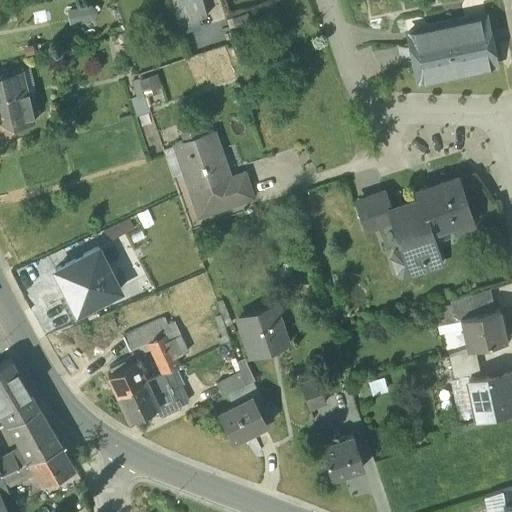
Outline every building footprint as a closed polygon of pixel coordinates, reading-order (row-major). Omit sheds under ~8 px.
[(201,0),(167,0),(175,25),(206,17),(201,0)] [(66,9),(69,24),(97,19),(94,4),(66,9)] [(485,16),(446,24),(456,71),(494,63),(485,16)] [(446,24),(408,32),(418,79),(456,71),(446,24)] [(203,88),(229,79),(218,47),(192,56),(203,88)] [(0,115),(10,114),(12,122),(11,123),(12,127),(13,126),(13,124),(34,119),(35,121),(37,121),(36,116),(32,117),(25,91),(29,90),(24,68),(21,69),(22,73),(0,77),(0,115)] [(154,69),(138,74),(145,96),(155,93),(154,88),(159,86),(154,69)] [(182,139),(171,143),(196,218),(254,197),(245,169),(230,173),(215,128),(198,134),(198,128),(189,120),(181,123),(179,134),(182,139)] [(390,208),(388,209),(392,219),(401,247),(394,249),(391,256),(396,271),(402,274),(421,268),(424,262),(423,259),(425,258),(424,255),(437,250),(432,235),(433,235),(431,229),(453,222),(455,227),(472,222),(457,178),(431,186),(426,184),(419,186),(417,191),(419,199),(390,208)] [(380,192),(359,198),(357,204),(365,228),(392,219),(388,209),(390,208),(385,194),(380,192)] [(57,271),(76,312),(119,291),(100,250),(57,271)] [(489,285),(470,291),(474,310),(493,307),(489,285)] [(453,318),(458,317),(458,313),(474,310),(470,291),(449,298),(453,318)] [(274,305),(238,317),(251,356),(253,355),(252,349),(280,340),(281,346),(287,344),(274,305)] [(474,310),(458,313),(458,317),(465,348),(470,346),(472,346),(506,338),(499,305),(493,307),(474,310)] [(163,315),(157,318),(165,334),(177,328),(173,320),(167,323),(163,315)] [(165,334),(157,318),(146,323),(153,339),(165,334)] [(146,323),(123,334),(130,350),(148,342),(153,339),(146,323)] [(180,333),(177,328),(165,334),(167,339),(180,333)] [(187,349),(180,333),(167,339),(175,356),(187,349)] [(153,339),(148,342),(162,374),(164,373),(175,367),(179,366),(175,356),(167,339),(165,334),(153,339)] [(465,348),(446,354),(451,376),(478,369),(472,346),(465,348)] [(133,355),(109,366),(111,371),(108,373),(118,395),(147,381),(137,359),(135,360),(133,355)] [(237,371),(242,386),(244,385),(255,380),(243,357),(234,361),(237,371)] [(5,424),(38,407),(10,359),(0,364),(0,416),(4,425),(5,424)] [(183,383),(175,367),(164,373),(171,388),(181,384),(183,383)] [(511,372),(511,368),(466,378),(474,413),(511,404),(511,372)] [(225,394),(242,386),(237,371),(214,382),(222,396),(225,394)] [(162,374),(147,381),(155,399),(172,391),(171,388),(164,373),(162,374)] [(317,376),(300,382),(308,407),(325,401),(317,376)] [(147,381),(118,395),(129,418),(155,406),(157,405),(155,399),(147,381)] [(188,400),(181,384),(171,388),(172,391),(178,405),(188,400)] [(225,394),(230,405),(249,396),(244,385),(242,386),(225,394)] [(172,391),(155,399),(157,405),(155,406),(160,416),(179,407),(178,405),(172,391)] [(230,405),(220,411),(233,437),(264,421),(258,407),(252,395),(249,396),(230,405)] [(266,403),(258,407),(264,421),(265,423),(273,418),(266,403)] [(5,424),(28,461),(61,445),(38,407),(5,424)] [(352,434),(321,445),(331,477),(363,466),(352,434)] [(28,461),(4,472),(8,481),(33,469),(41,483),(74,468),(61,445),(28,461)] [(0,474),(0,499),(0,500),(10,496),(0,474)] [(511,485),(501,489),(504,503),(511,501),(511,485)] [(501,489),(485,495),(488,511),(505,511),(506,510),(504,503),(501,489)]
